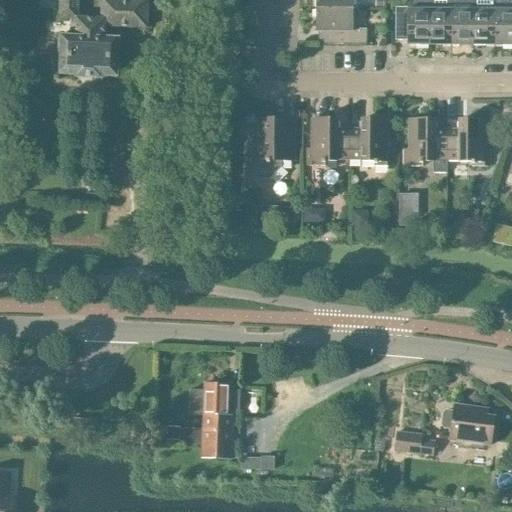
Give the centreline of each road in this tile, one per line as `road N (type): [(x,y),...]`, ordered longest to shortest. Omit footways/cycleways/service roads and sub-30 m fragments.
road 1 (unclassified): [(0,328),(395,348)]
road 2 (residential): [(261,0),(260,69),(271,82),(511,84)]
